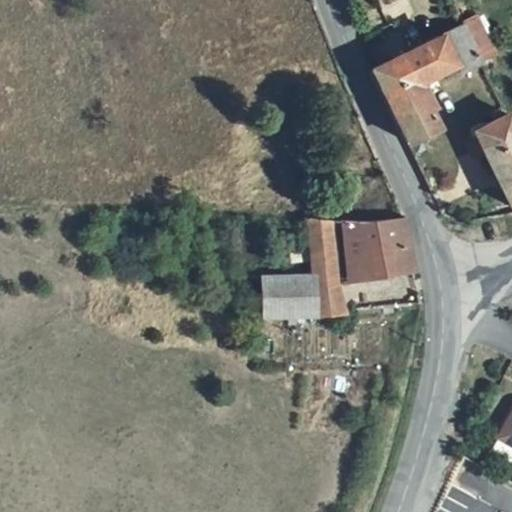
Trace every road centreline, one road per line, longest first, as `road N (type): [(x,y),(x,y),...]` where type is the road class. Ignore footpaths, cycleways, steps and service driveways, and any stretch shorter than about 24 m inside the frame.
road 1 (tertiary): [(337,0),(431,245),(444,331)]
road 2 (tertiary): [(444,331),(434,403),(403,511)]
